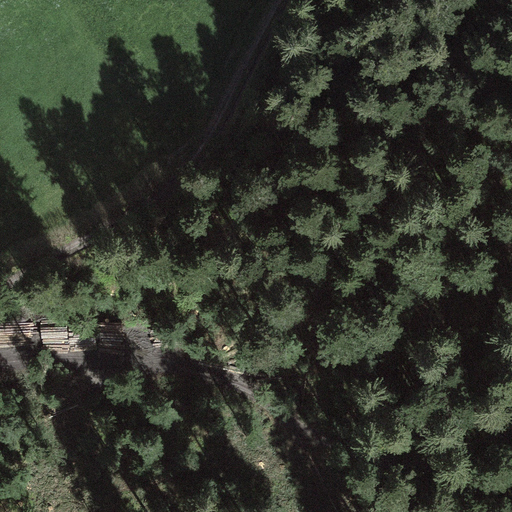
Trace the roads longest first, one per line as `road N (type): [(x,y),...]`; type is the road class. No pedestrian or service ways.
road 1 (track): [(511,481),(410,460),(287,401),(206,374),(104,358),(0,360)]
road 2 (track): [(279,0),(209,127),(125,222),(0,290)]
